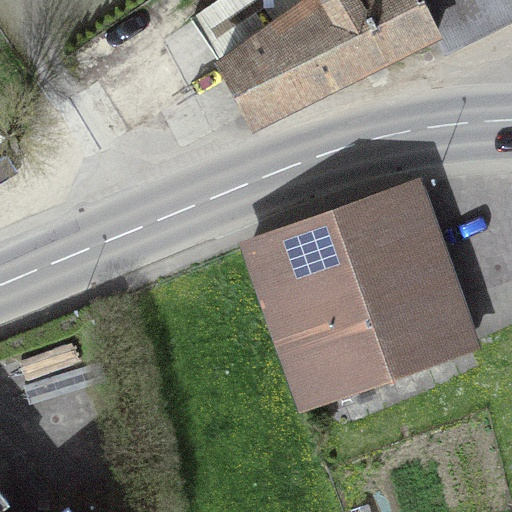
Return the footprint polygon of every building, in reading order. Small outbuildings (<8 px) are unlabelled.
[(345,79),(327,0),(226,0),(194,21),(221,64),(254,128),(345,79)] [(327,0),(345,79),(434,33),(417,0),(327,0)] [(511,0),(417,0),(434,33),(449,26),(456,41),(511,13),(511,0)] [(469,344),(413,185),(372,200),(393,371),(469,344)] [(372,200),(251,247),(305,403),(393,371),(372,200)] [(4,503),(0,498),(0,511),(24,511),(13,497),(4,503)]
